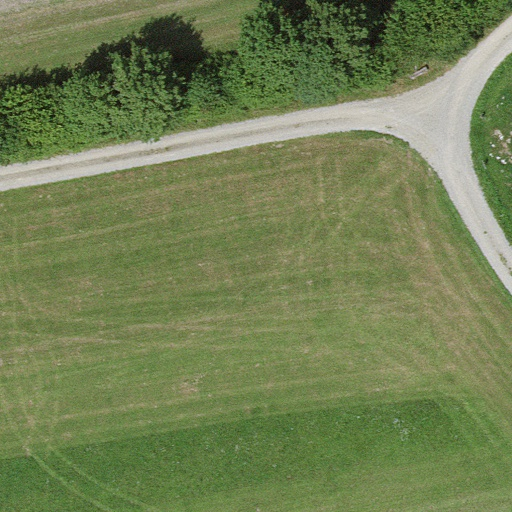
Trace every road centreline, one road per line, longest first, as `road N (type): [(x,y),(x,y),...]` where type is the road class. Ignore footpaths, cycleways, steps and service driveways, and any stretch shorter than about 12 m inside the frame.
road 1 (track): [(453,145),(407,123),(348,116),(0,177)]
road 2 (track): [(511,272),(468,199),(453,145),(459,102),(485,56),(511,34)]
